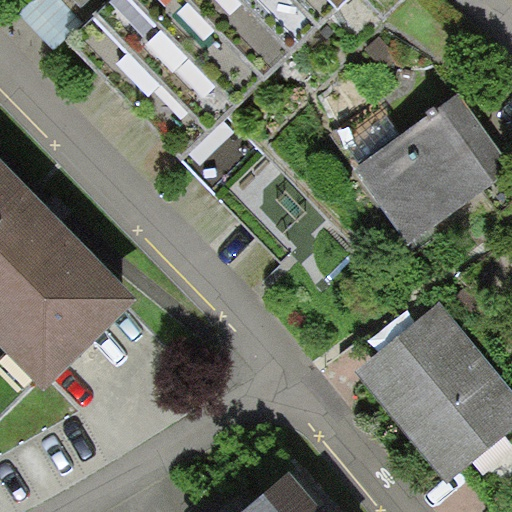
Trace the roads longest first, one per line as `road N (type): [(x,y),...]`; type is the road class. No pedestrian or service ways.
road 1 (residential): [(283,364),(0,65)]
road 2 (residential): [(73,511),(222,426),(283,364)]
road 3 (residential): [(407,511),(283,364)]
